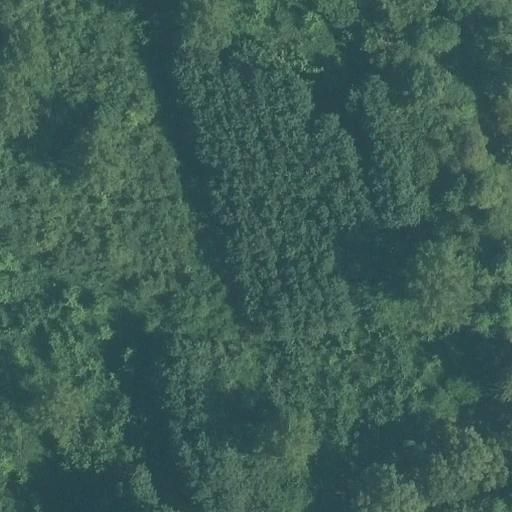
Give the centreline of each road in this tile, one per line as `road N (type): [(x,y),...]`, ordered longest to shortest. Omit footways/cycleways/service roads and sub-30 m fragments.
road 1 (track): [(511,412),(452,429),(325,511)]
road 2 (track): [(511,182),(465,31),(447,0)]
